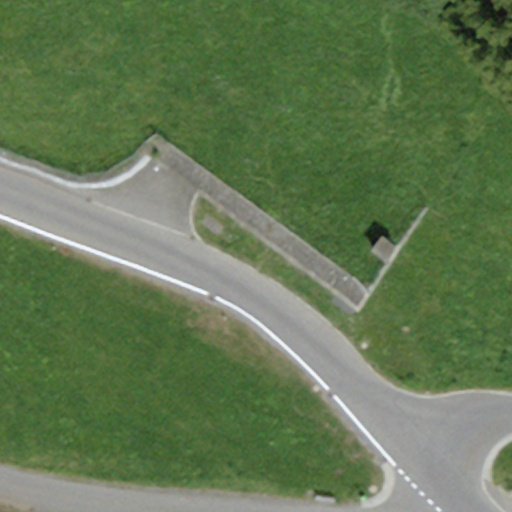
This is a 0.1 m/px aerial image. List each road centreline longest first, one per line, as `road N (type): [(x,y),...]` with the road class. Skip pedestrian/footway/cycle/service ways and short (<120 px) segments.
road 1 (primary): [(18,0),(206,152),(511,331)]
road 2 (unclassified): [(460,498),(317,343),(258,292),(0,190)]
road 3 (residential): [(198,511),(70,501),(0,484)]
